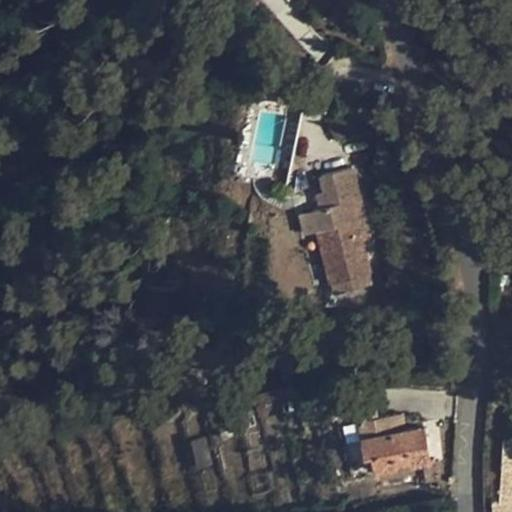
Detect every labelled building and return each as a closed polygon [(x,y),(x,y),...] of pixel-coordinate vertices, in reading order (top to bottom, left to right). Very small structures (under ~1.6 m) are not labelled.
[(372,271),(364,239),(371,238),(353,166),(321,174),(325,190),(328,204),(320,206),(313,208),(319,231),(332,281),(337,280),(340,292),(373,283),(370,272),(372,271)] [(317,192),(320,206),(328,204),(325,190),(317,192)] [(306,234),(319,231),(313,208),(301,211),(306,234)] [(360,411),(377,408),(373,383),(342,388),(346,413),(360,411)] [(217,411),(222,438),(236,435),(231,408),(217,411)] [(360,411),(361,417),(377,415),(377,408),(360,411)] [(375,468),(431,460),(425,425),(406,427),(393,430),(391,413),(377,415),(361,417),(363,434),(366,454),(373,453),(375,468)] [(511,433),(503,437),(501,471),(511,469),(511,433)] [(203,437),(191,440),(199,467),(211,464),(203,437)] [(500,498),(499,501),(511,499),(511,469),(501,471),(500,498)]
